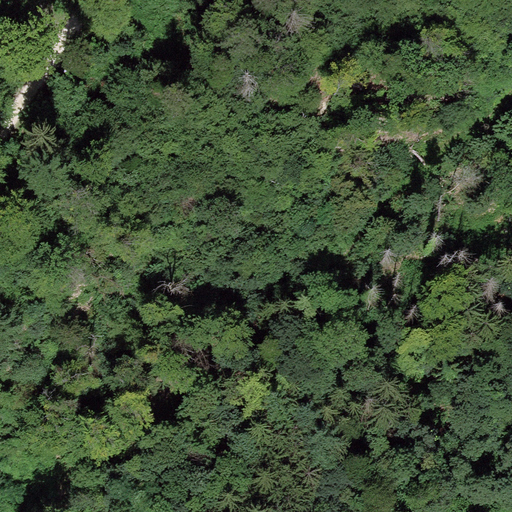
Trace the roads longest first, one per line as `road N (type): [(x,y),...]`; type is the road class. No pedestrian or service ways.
road 1 (track): [(31,511),(511,87)]
road 2 (track): [(0,133),(87,0)]
